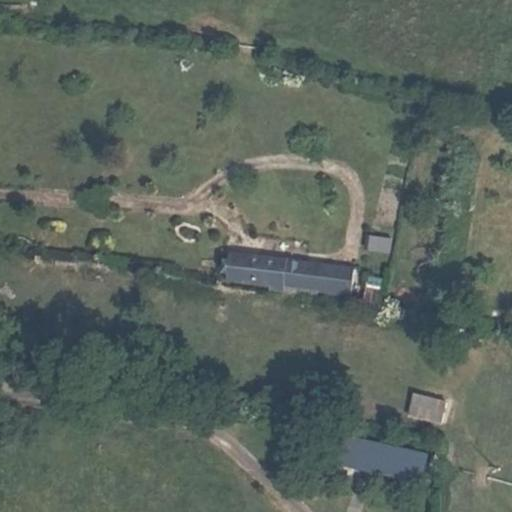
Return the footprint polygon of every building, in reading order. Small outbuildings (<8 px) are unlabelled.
[(232,256),(229,278),(272,284),(286,285),(286,284),(288,261),(232,256)] [(288,261),(286,284),(303,285),(305,263),(288,261)] [(305,263),(303,285),(320,287),(322,265),(305,263)] [(272,284),(271,290),(285,292),(286,285),(272,284)] [(449,405),(418,395),(412,415),(444,425),(449,405)] [(415,451),(347,447),(345,472),(413,476),(415,451)] [(431,452),(415,451),(413,476),(429,477),(431,452)]
